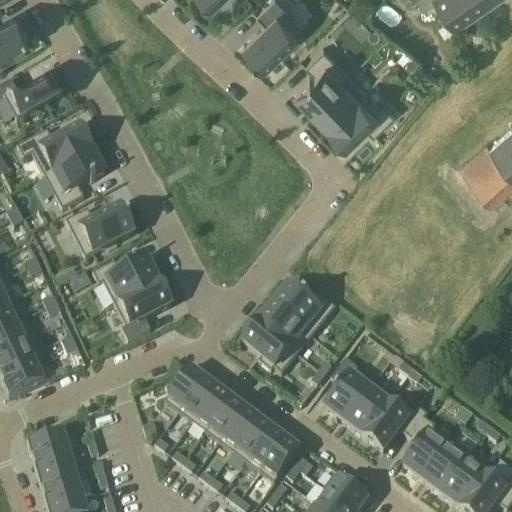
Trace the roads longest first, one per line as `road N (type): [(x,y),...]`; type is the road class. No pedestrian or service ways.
road 1 (residential): [(214,324),(330,181),(142,0)]
road 2 (residential): [(41,0),(214,324)]
road 3 (residential): [(190,345),(414,511)]
road 4 (residential): [(0,427),(190,345)]
